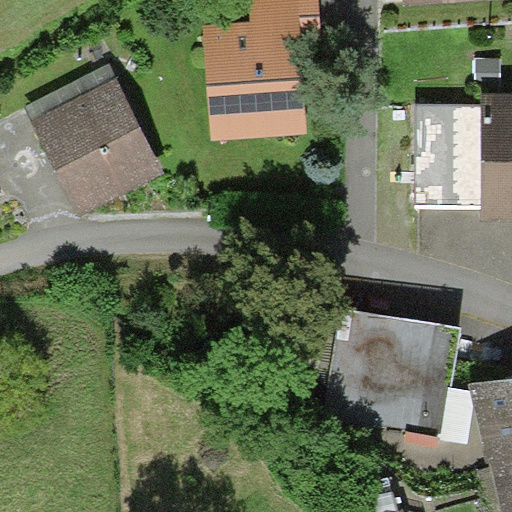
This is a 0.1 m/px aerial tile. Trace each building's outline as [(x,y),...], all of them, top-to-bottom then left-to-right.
[(205,29),(211,140),(308,135),(303,39),(323,38),(321,0),(252,0),(254,27),(205,29)] [(45,115),(29,123),(76,215),(164,171),(109,64),(37,100),(45,115)] [(511,92),(482,92),(483,106),(484,208),(484,221),(511,221),(511,92)] [(484,208),(483,106),(418,108),(417,205),(484,208)] [(344,313),(328,417),(446,435),(461,330),(344,313)] [(511,511),(511,378),(471,385),(499,511),(511,511)]
